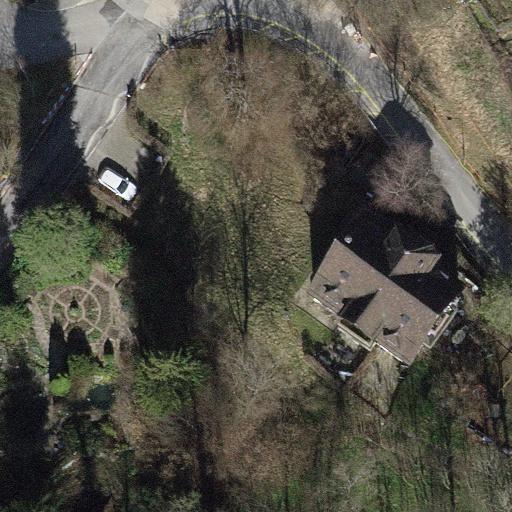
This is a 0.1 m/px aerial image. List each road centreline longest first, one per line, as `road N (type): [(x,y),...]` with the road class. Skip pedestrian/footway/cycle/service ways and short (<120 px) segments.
road 1 (residential): [(271,0),(337,43),(511,264)]
road 2 (residential): [(0,233),(125,40),(153,10)]
road 3 (residential): [(153,10),(39,41),(0,35)]
